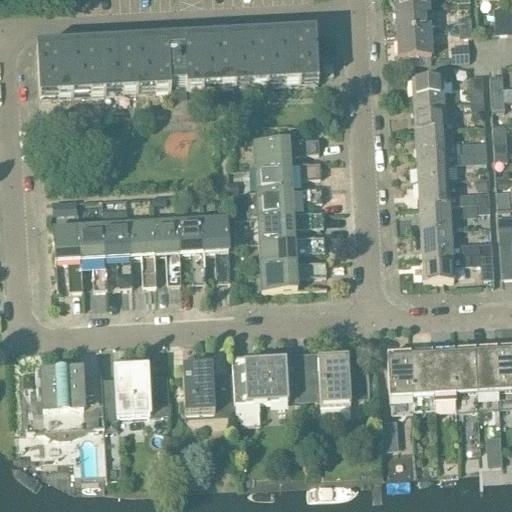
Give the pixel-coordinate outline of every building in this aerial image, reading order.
[(427,11),(426,0),(394,0),(395,13),(427,11)] [(395,13),(396,38),(429,36),(427,11),(395,13)] [(507,40),(506,19),(506,13),(492,14),(494,40),(507,40)] [(470,23),(457,23),(457,33),(470,32),(470,23)] [(470,32),(457,33),(458,44),(466,44),(471,43),(471,41),(470,32)] [(430,62),(429,36),(396,38),(398,63),(430,62)] [(317,90),(315,38),(302,38),(303,44),(184,51),(184,54),(168,55),(168,51),(49,58),(48,52),(36,52),(39,104),(170,97),(170,103),(186,102),(186,96),(317,90)] [(468,51),(454,52),(455,68),(469,67),(468,51)] [(323,69),(323,81),(333,81),(332,69),(323,69)] [(490,108),(502,107),(501,81),(489,82),(490,108)] [(469,109),(482,108),(480,83),(468,84),(469,109)] [(411,87),(412,112),(443,111),(441,85),(411,87)] [(503,117),(502,107),(490,108),(491,118),(503,117)] [(483,119),(482,108),(469,109),(470,119),(483,119)] [(414,137),(444,136),(443,111),(412,112),(414,137)] [(444,136),(414,137),(415,163),(457,160),(473,159),(485,159),(484,148),(445,150),(444,136)] [(235,138),(233,147),(243,150),(245,141),(235,138)] [(252,150),(254,175),(289,172),(288,161),(318,160),(317,146),(252,150)] [(505,147),(492,148),(493,158),(506,157),(505,147)] [(506,157),(493,158),(494,168),(506,168),(506,157)] [(485,159),(473,159),(473,169),(486,169),(485,159)] [(415,163),(417,188),(447,186),(446,171),(457,170),(457,161),(415,163)] [(318,170),(289,172),(254,175),(255,200),(290,197),(290,186),(319,184),(318,170)] [(506,193),(506,183),(496,184),(497,194),(506,193)] [(486,193),(485,184),(475,185),(475,194),(486,193)] [(447,186),(417,188),(418,213),(448,211),(475,210),(488,209),(487,199),(448,201),(447,186)] [(238,199),(237,187),(228,187),(228,199),(238,199)] [(320,195),(290,197),(255,200),(256,224),(292,222),(292,221),(291,211),(321,209),(320,195)] [(508,197),(496,198),(496,208),(509,208),(508,197)] [(165,201),(150,202),(150,204),(151,211),(166,210),(166,203),(165,201)] [(214,207),(206,207),(206,215),(214,215),(214,207)] [(185,218),(185,208),(176,209),(176,218),(185,218)] [(509,208),(496,208),(497,219),(509,218),(509,208)] [(488,209),(475,210),(476,220),(489,219),(488,209)] [(418,213),(419,238),(450,236),(448,211),(418,213)] [(256,224),(258,249),(293,246),(293,245),(293,235),(322,234),(321,219),(292,221),(292,222),(256,224)] [(226,223),(200,225),(203,260),(213,260),(216,290),(229,289),(226,223)] [(489,233),(489,223),(478,224),(479,233),(489,233)] [(205,290),(203,260),(200,225),(175,226),(177,262),(178,262),(189,261),(191,291),(205,290)] [(175,226),(151,228),(153,263),(154,263),(165,263),(167,292),(180,292),(178,262),(177,262),(175,226)] [(151,228),(127,229),(129,265),(140,264),(142,294),(155,293),(154,263),(153,263),(151,228)] [(129,265),(127,229),(102,231),(104,266),(105,266),(116,266),(118,295),(131,294),(129,265)] [(107,296),(105,266),(104,266),(102,231),(78,232),(80,268),(91,267),(93,297),(107,296)] [(80,268),(78,232),(53,234),(55,269),(67,268),(68,298),(82,297),(80,268)] [(450,236),(419,238),(421,264),(465,261),(465,250),(450,251),(450,236)] [(258,249),(259,273),(294,271),(294,260),(324,258),(323,244),(293,245),(293,246),(258,249)] [(499,259),(511,258),(511,248),(499,249),(499,259)] [(478,260),(491,259),(491,249),(477,250),(478,260)] [(511,284),(511,275),(511,258),(499,259),(501,285),(511,284)] [(493,285),(491,259),(478,260),(465,261),(421,264),(422,289),(452,287),(452,273),(479,271),(479,286),(493,285)] [(324,269),(294,271),(259,273),(261,298),(296,296),(295,284),(325,282),(324,269)] [(511,352),(494,353),(495,358),(497,399),(511,398),(511,352)] [(494,353),(474,354),(474,360),(476,401),(497,399),(495,358),(494,353)] [(474,354),(452,356),(452,361),(455,402),(455,417),(477,416),(476,401),(474,360),(474,354)] [(452,356),(430,357),(431,362),(433,403),(455,402),(452,361),(452,356)] [(409,358),(386,359),(386,364),(388,405),(411,404),(409,363),(409,358)] [(323,361),(297,362),(297,376),(299,399),(318,398),(318,407),(319,413),(349,411),(349,405),(368,404),(368,398),(374,397),(373,381),(367,381),(366,375),(360,375),(360,368),(347,368),(346,363),(323,365),(323,361)] [(431,362),(409,363),(411,404),(433,403),(431,362)] [(231,369),(231,379),(233,413),(234,427),(253,426),(253,422),(267,421),(267,410),(286,409),(284,366),(231,369)] [(213,414),(233,413),(231,379),(212,380),(211,371),(181,373),(183,420),(213,419),(213,414)] [(114,386),(100,386),(102,410),(103,425),(116,424),(127,423),(148,422),(167,421),(167,407),(165,383),(146,384),(145,374),(127,375),(113,376),(114,386)] [(40,396),(23,397),(26,441),(43,440),(45,442),(48,443),(50,444),(53,445),(56,446),(59,447),(62,447),(65,447),(68,446),(71,445),(74,444),(76,443),(79,441),(81,439),(83,437),(103,436),(103,425),(102,410),(100,386),(80,388),(80,378),(68,378),(66,379),(66,375),(54,375),(54,379),(52,379),(39,380),(40,396)] [(500,458),(488,458),(489,473),(501,472),(500,458)]
